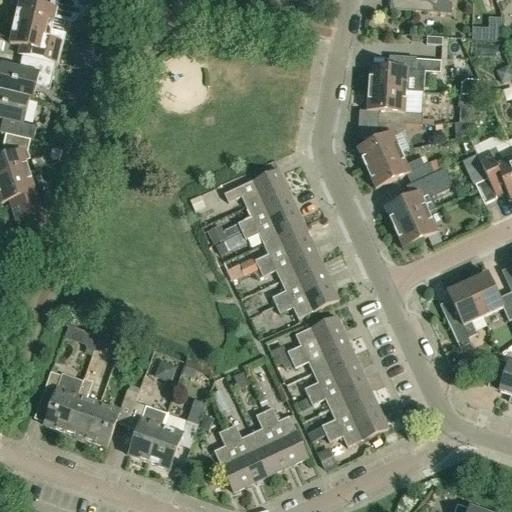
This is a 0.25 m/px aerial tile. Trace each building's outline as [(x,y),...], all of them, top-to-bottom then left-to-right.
[(443,0),(426,0),(425,2),(410,1),(409,13),(451,15),(452,6),(443,0)] [(63,12),(56,10),(20,2),(15,23),(51,32),(63,34),(66,22),(61,21),(63,12)] [(63,34),(51,32),(15,23),(10,45),(36,51),(34,60),(55,65),(57,65),(64,35),(63,34)] [(111,30),(101,26),(97,40),(106,43),(111,30)] [(472,29),(472,41),(482,42),(483,30),(472,29)] [(443,40),(428,39),(427,46),(443,48),(443,40)] [(497,46),(476,45),(475,56),(497,58),(497,46)] [(55,65),(34,60),(28,58),(25,72),(1,66),(0,72),(0,92),(29,100),(33,101),(36,87),(49,90),(55,65)] [(98,59),(91,58),(88,72),(94,73),(98,59)] [(370,69),(369,91),(406,93),(424,95),(425,74),(440,75),(441,63),(416,61),(416,60),(395,59),(394,70),(386,70),(370,69)] [(462,85),(462,96),(475,96),(477,96),(478,82),(467,81),(462,85)] [(422,127),(424,95),(406,93),(369,91),(367,113),(395,115),(394,125),(406,126),(422,127)] [(0,92),(0,119),(9,122),(6,135),(30,141),(33,142),(36,128),(23,125),(29,100),(0,92)] [(462,96),(461,109),(474,109),(475,96),(462,96)] [(406,126),(394,125),(378,124),(377,136),(382,136),(383,139),(357,151),(367,171),(401,155),(393,138),(405,132),(406,126)] [(27,154),(30,141),(6,135),(3,147),(12,149),(14,155),(0,159),(0,182),(29,173),(23,155),(27,154)] [(491,141),(473,149),(476,156),(477,158),(480,164),(488,181),(496,198),(506,192),(510,201),(511,200),(511,152),(508,144),(491,141)] [(401,155),(367,171),(376,191),(406,177),(411,187),(434,176),(429,165),(424,167),(421,160),(407,167),(405,162),(404,162),(401,155)] [(476,156),(462,163),(465,170),(480,164),(477,158),(476,156)] [(246,209),(287,190),(278,171),(224,196),(228,205),(241,199),(246,209)] [(29,173),(0,182),(0,205),(0,206),(9,203),(15,222),(19,233),(43,225),(40,215),(43,214),(29,173)] [(394,230),(428,215),(420,196),(439,187),(434,176),(411,187),(415,196),(385,210),(394,230)] [(488,181),(475,186),(484,206),(497,201),(496,198),(488,181)] [(287,190),(246,209),(251,220),(222,233),(225,240),(226,241),(237,236),(242,234),(296,209),(287,190)] [(263,246),(304,227),(296,209),(242,234),(245,242),(258,236),(263,246)] [(428,215),(394,230),(403,250),(428,239),(437,235),(428,215)] [(253,273),(259,271),(313,246),(304,227),(263,246),(268,257),(243,268),(247,276),(253,273)] [(220,229),(207,235),(213,246),(225,240),(222,233),(220,229)] [(437,235),(428,239),(433,249),(442,245),(437,235)] [(228,254),(223,242),(214,246),(220,258),(228,254)] [(280,283),(321,264),(313,246),(259,271),(263,279),(276,273),(280,283)] [(276,308),(330,283),(321,264),(280,283),(285,294),(272,300),(276,308)] [(257,282),(263,279),(259,271),(253,273),(257,282)] [(511,321),(511,296),(511,294),(499,300),(487,276),(467,285),(483,319),(503,310),(509,323),(511,321)] [(330,283),(276,308),(280,316),(293,310),(298,321),(339,302),(330,283)] [(472,324),(483,319),(467,285),(447,294),(459,319),(447,324),(460,351),(471,345),(469,340),(477,336),(472,324)] [(257,326),(266,322),(262,315),(254,318),(257,326)] [(291,363),(345,338),(336,319),(295,338),(300,348),(287,354),(291,363)] [(94,354),(99,339),(86,334),(81,349),(94,354)] [(313,375),(354,356),(345,338),(291,363),(283,366),(285,371),(293,367),(295,371),(308,365),(313,375)] [(308,400),(362,375),(354,356),(313,375),(317,385),(304,392),(308,400)] [(511,405),(511,365),(497,361),(493,373),(504,377),(498,393),(511,397),(511,403),(511,405)] [(82,386),(62,378),(51,374),(43,398),(53,402),(44,427),(65,435),(82,386)] [(236,384),(240,391),(251,386),(248,378),(246,374),(235,378),(234,379),(236,384)] [(330,412),(371,393),(362,375),(308,400),(312,408),(325,402),(330,412)] [(86,442),(99,407),(86,402),(92,384),(84,382),(82,386),(65,435),(86,442)] [(127,428),(135,405),(139,395),(128,391),(119,414),(99,407),(86,442),(107,450),(116,425),(127,428)] [(217,409),(227,404),(221,392),(212,396),(217,409)] [(325,437),(380,412),(371,393),(330,412),(335,422),(322,429),(325,437)] [(302,413),(312,408),(308,400),(298,404),(302,413)] [(154,411),(146,408),(135,405),(127,428),(137,432),(128,457),(149,465),(162,429),(150,425),(154,411)] [(264,415),(289,469),(308,460),(289,419),(278,424),(272,411),(264,415)] [(380,412),(325,437),(329,445),(342,439),(347,450),(388,431),(380,412)] [(198,427),(187,423),(168,417),(169,415),(167,415),(162,429),(149,465),(170,472),(179,447),(189,451),(198,427)] [(262,431),(252,436),(271,477),(289,469),(264,415),(256,418),(262,431)] [(271,477),(252,436),(241,441),(235,428),(227,432),(252,486),(271,477)] [(322,430),(322,429),(308,436),(312,444),(326,438),(322,430)] [(233,495),(252,486),(227,432),(219,435),(225,449),(214,454),(233,495)] [(326,451),(318,455),(325,472),(328,473),(328,474),(330,473),(339,469),(334,459),(330,450),(326,451)]
